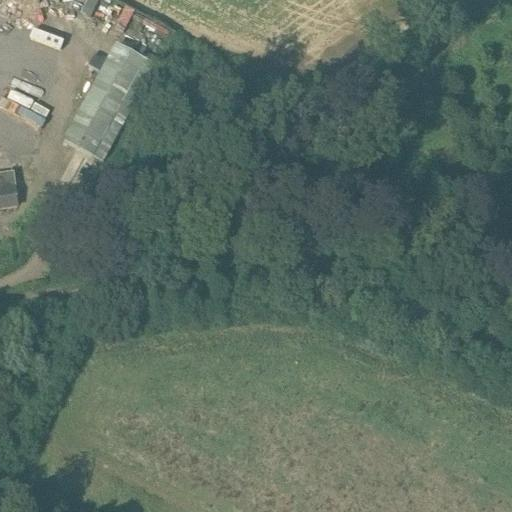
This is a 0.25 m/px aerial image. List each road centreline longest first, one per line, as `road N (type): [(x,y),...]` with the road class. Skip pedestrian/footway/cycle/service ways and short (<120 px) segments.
road 1 (residential): [(297,276),(256,274),(0,310)]
road 2 (unclassified): [(511,355),(326,279),(297,276)]
